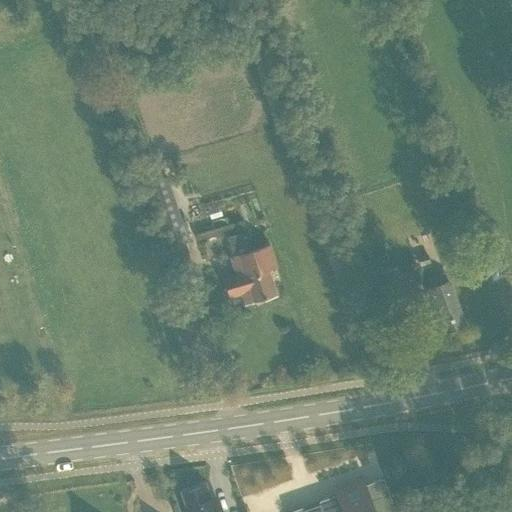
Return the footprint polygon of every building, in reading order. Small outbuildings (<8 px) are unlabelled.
[(187,220),(163,226),(168,247),(171,247),(183,285),(197,280),(186,242),(192,241),(187,220)] [(236,275),(225,279),(231,298),(242,294),(246,305),(254,302),(276,295),(267,269),(276,266),(270,245),(248,252),(243,236),(228,241),(233,257),(231,258),(236,275)] [(420,266),(430,263),(427,255),(418,259),(420,266)] [(391,303),(406,298),(395,267),(380,273),(391,303)] [(445,331),(464,324),(449,282),(430,289),(445,331)] [(378,480),(319,502),(322,511),(404,511),(403,508),(395,511),(383,478),(378,480)] [(216,511),(213,500),(208,502),(203,487),(184,493),(190,510),(188,511),(187,511),(216,511)]
